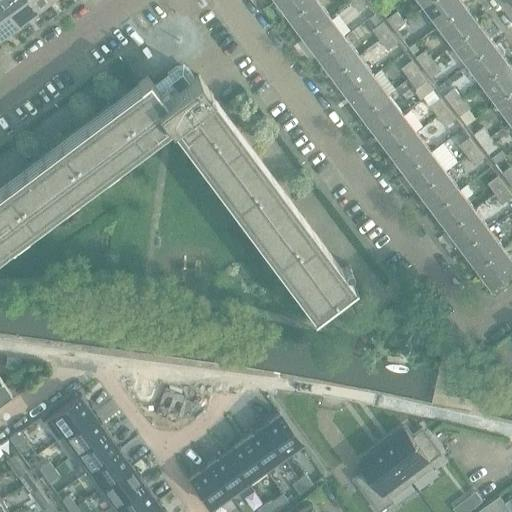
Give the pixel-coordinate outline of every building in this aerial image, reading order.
[(0,0),(0,2),(17,24),(36,9),(29,0),(0,0)] [(29,0),(36,9),(49,0),(29,0)] [(276,0),(290,18),(313,0),(276,0)] [(313,0),(290,18),(304,37),(330,18),(316,0),(313,0)] [(358,11),(368,5),(364,0),(353,0),(351,2),(358,11)] [(433,0),(424,7),(425,7),(439,26),(465,7),(459,0),(433,0)] [(0,36),(17,24),(0,2),(0,36)] [(439,26),(439,27),(453,45),(479,26),(465,7),(439,26)] [(397,11),(387,19),(395,29),(405,21),(397,11)] [(304,37),(318,56),(344,37),(330,18),(304,37)] [(402,39),(413,31),(405,21),(395,29),(402,39)] [(381,23),(371,30),(379,41),(389,33),(381,23)] [(453,45),(453,46),(468,65),(493,45),(479,26),(453,45)] [(387,51),(396,43),(389,33),(379,41),(387,51)] [(318,56),(333,75),(359,56),(344,37),(318,56)] [(468,65),(482,84),(508,65),(493,45),(468,65)] [(426,49),(416,57),(423,68),(434,60),(426,49)] [(333,75),(347,95),(373,75),(359,56),(333,75)] [(431,78),(442,70),(434,60),(423,68),(431,78)] [(410,61),(400,68),(408,79),(418,72),(410,61)] [(511,91),(511,70),(508,65),(482,84),(496,103),(511,91)] [(174,124),(316,313),(348,289),(205,100),(210,95),(196,76),(193,79),(187,70),(176,69),(166,76),(171,82),(157,92),(146,78),(137,85),(140,90),(0,195),(0,244),(169,117),(174,124)] [(416,89),(425,82),(418,72),(408,79),(416,89)] [(347,95),(361,114),(362,114),(387,95),(373,75),(347,95)] [(425,82),(416,89),(416,92),(421,99),(423,98),(432,91),(425,82)] [(455,88),(445,96),(452,106),(463,98),(455,88)] [(432,91),(423,98),(430,107),(439,100),(432,91)] [(511,91),(496,103),(511,123),(511,121),(511,91)] [(362,114),(376,133),(402,114),(387,95),(362,114)] [(461,117),(471,109),(463,98),(452,106),(461,117)] [(439,100),(430,107),(437,117),(447,110),(439,100)] [(445,128),(454,120),(447,110),(437,117),(445,128)] [(376,133),(390,152),(416,133),(402,114),(376,133)] [(483,125),(472,133),(481,145),(492,137),(483,125)] [(390,152),(404,171),(405,172),(431,152),(416,133),(390,152)] [(489,155),(499,147),(492,137),(481,145),(489,155)] [(468,138),(458,145),(466,156),(475,149),(468,138)] [(473,166),(483,159),(475,149),(466,156),(473,166)] [(405,172),(419,190),(419,191),(445,172),(431,152),(405,172)] [(511,164),(502,172),(510,183),(511,181),(511,164)] [(419,191),(433,210),(459,191),(445,172),(419,191)] [(496,177),(487,184),(495,194),(504,187),(496,177)] [(433,210),(448,229),(474,210),(466,199),(473,194),(467,185),(459,191),(433,210)] [(503,205),(511,197),(504,187),(495,194),(503,205)] [(448,229),(462,249),(488,229),(474,210),(448,229)] [(462,249),(476,268),(502,249),(488,229),(462,249)] [(491,288),(511,272),(511,261),(502,249),(476,268),(491,288)] [(18,368),(19,360),(6,358),(5,366),(18,368)] [(0,402),(11,395),(0,379),(0,402)] [(81,393),(43,421),(56,439),(92,413),(86,404),(88,402),(81,393)] [(270,419),(261,426),(285,459),(303,446),(278,411),(269,417),(270,419)] [(92,413),(56,439),(56,440),(60,437),(72,454),(107,429),(101,421),(99,422),(92,413)] [(250,431),(242,436),(267,472),(285,459),(261,426),(252,432),(250,431)] [(393,437),(384,444),(411,481),(434,465),(430,460),(441,452),(423,427),(412,435),(405,426),(393,436),(393,437)] [(107,429),(72,454),(85,472),(120,446),(119,446),(117,447),(111,439),(113,437),(107,429)] [(19,430),(9,438),(14,445),(24,438),(19,430)] [(235,444),(226,451),(249,484),(267,472),(242,436),(234,442),(235,444)] [(367,469),(355,478),(379,511),(393,500),(391,497),(411,481),(384,444),(374,452),(373,451),(361,460),(367,469)] [(120,446),(85,472),(98,489),(130,465),(124,456),(126,455),(120,446)] [(215,456),(207,461),(232,497),(249,484),(226,451),(217,458),(215,456)] [(14,454),(6,459),(13,469),(21,464),(14,454)] [(49,461),(38,468),(43,475),(54,468),(49,461)] [(198,468),(188,475),(213,510),(232,497),(207,461),(206,462),(207,464),(199,470),(198,468)] [(18,476),(26,471),(21,464),(13,469),(18,476)] [(130,465),(98,489),(110,506),(145,481),(139,473),(137,475),(130,465)] [(54,468),(43,475),(48,482),(59,475),(54,468)] [(305,473),(298,478),(306,489),(312,484),(305,473)] [(298,478),(291,484),(299,494),(306,489),(298,478)] [(145,481),(110,506),(114,511),(139,511),(156,500),(149,491),(151,490),(145,481)] [(38,487),(31,493),(38,502),(45,497),(38,487)] [(476,491),(470,496),(477,505),(483,500),(476,491)] [(72,492),(61,500),(69,510),(79,503),(72,492)] [(282,493),(272,501),(278,509),(288,501),(282,493)] [(43,509),(50,504),(45,497),(38,502),(43,509)] [(270,499),(263,504),(269,511),(273,511),(278,509),(272,501),(270,499)] [(156,500),(139,511),(167,511),(164,508),(163,510),(156,500)] [(85,511),(79,503),(69,510),(70,511),(85,511)]
